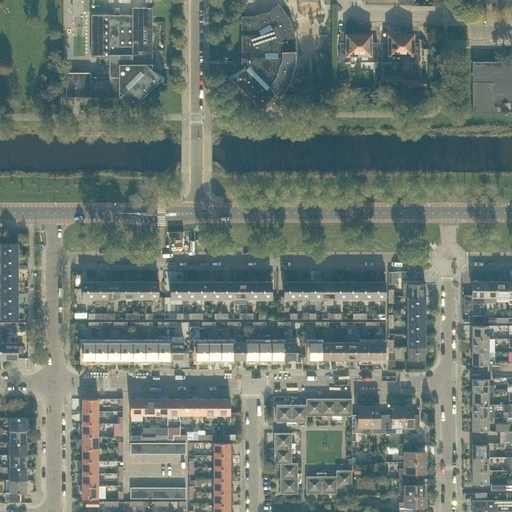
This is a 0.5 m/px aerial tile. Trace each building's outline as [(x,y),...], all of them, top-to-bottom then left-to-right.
[(287,19),(278,6),(278,5),(265,17),(243,17),(243,67),(233,76),(231,75),(229,76),(229,78),(230,80),(240,86),(261,108),(262,107),(261,107),(275,93),(279,97),(289,82),(290,79),(295,62),(295,57),(295,41),(294,38),(289,23),(287,19)] [(152,8),(152,7),(132,7),(132,8),(133,8),(133,17),(129,17),(129,15),(110,15),(110,14),(91,14),(91,15),(92,15),(92,57),(91,57),(91,58),(92,58),(92,62),(100,62),(100,77),(91,77),(91,76),(90,76),(90,95),(90,96),(90,97),(91,97),(91,96),(119,96),(119,97),(121,97),(131,107),(131,108),(153,87),(163,80),(164,78),(163,76),(161,76),(159,76),(152,69),(152,64),(151,64),(151,8),(152,8)] [(352,55),(358,55),(358,32),(357,32),(355,33),(353,33),(351,34),(346,34),(346,41),(345,42),(339,42),(340,55),(339,57),(339,59),(340,61),(340,62),(341,62),(342,63),(345,63),(346,62),(349,62),(352,55)] [(364,33),(362,33),(359,32),(358,32),(358,55),(365,55),(367,61),(367,62),(377,62),(377,42),(372,42),(370,41),(370,34),(366,34),(364,33)] [(394,55),(401,55),(401,32),(400,32),(397,33),(395,33),(393,34),(389,34),(389,35),(389,41),(387,42),(382,42),(382,62),(392,62),(392,61),(394,55)] [(406,33),(404,33),(402,32),(401,32),(401,55),(408,55),(410,61),(413,61),(415,62),(417,62),(418,62),(419,61),(419,60),(420,58),(420,56),(419,55),(419,42),(414,42),(413,41),(413,34),(408,34),(406,33)] [(511,61),(483,61),(472,61),(472,112),(493,112),(493,102),(511,101),(511,61)] [(90,72),(66,72),(66,96),(75,96),(80,96),(90,96),(90,95),(90,76),(90,72)] [(393,77),(380,77),(380,86),(393,86),(393,77)] [(18,256),(18,243),(1,243),(1,256),(18,256)] [(18,268),(18,256),(1,256),(1,268),(18,268)] [(18,281),(18,268),(1,268),(1,281),(18,281)] [(18,293),(18,281),(1,281),(1,293),(18,293)] [(82,298),(95,298),(95,281),(82,281),(82,298)] [(95,298),(108,298),(107,281),(95,281),(95,298)] [(108,298),(120,298),(120,281),(107,281),(108,298)] [(120,298),(133,298),(133,281),(120,281),(120,298)] [(133,298),(145,298),(145,281),(133,281),(133,298)] [(158,298),(158,281),(145,281),(145,298),(158,298)] [(183,298),(183,281),(170,281),(170,298),(183,298)] [(196,298),(196,281),(183,281),(183,298),(196,298)] [(208,298),(208,281),(196,281),(196,298),(208,298)] [(221,298),(221,281),(208,281),(208,298),(221,298)] [(233,298),(233,281),(221,281),(221,298),(233,298)] [(246,298),(246,281),(233,281),(233,298),(246,298)] [(259,298),(259,281),(246,281),(246,298),(259,298)] [(272,299),(272,281),(259,281),(259,298),(272,299)] [(296,299),(296,281),(284,281),(284,298),(296,299)] [(309,299),(309,281),(296,281),(296,299),(309,299)] [(322,299),(322,281),(309,281),(309,299),(322,299)] [(334,299),(334,281),(322,281),(322,299),(334,299)] [(347,299),(347,281),(334,281),(334,299),(347,299)] [(359,299),(359,281),(347,281),(347,299),(359,299)] [(372,299),(372,281),(359,281),(359,299),(372,299)] [(385,299),(385,281),(372,281),(372,299),(385,299)] [(484,297),(484,281),(472,281),(472,297),(484,297)] [(496,297),(496,281),(484,281),(484,297),(496,297)] [(508,301),(508,281),(496,281),(496,297),(496,301),(508,301)] [(425,283),(422,283),(408,283),(408,296),(425,296),(425,283)] [(18,306),(18,293),(1,293),(1,306),(18,306)] [(425,309),(425,296),(408,296),(408,309),(425,309)] [(18,319),(18,306),(1,306),(1,319),(18,319)] [(425,321),(425,309),(408,309),(408,321),(425,321)] [(425,334),(425,321),(408,321),(408,334),(425,334)] [(488,338),(488,325),(472,325),(472,338),(488,338)] [(425,346),(425,334),(408,334),(408,346),(425,346)] [(488,351),(488,338),(472,338),(472,351),(488,351)] [(18,359),(18,342),(5,342),(5,359),(18,359)] [(82,359),(95,359),(95,342),(82,342),(82,359)] [(95,359),(107,359),(107,342),(95,342),(95,359)] [(107,359),(120,359),(120,342),(107,342),(107,359)] [(132,359),(132,342),(120,342),(120,359),(132,359)] [(132,359),(145,359),(145,342),(132,342),(132,359)] [(145,359),(158,359),(158,342),(145,342),(145,359)] [(158,359),(170,359),(170,342),(158,342),(158,359)] [(170,359),(183,359),(183,342),(170,342),(170,359)] [(208,359),(208,342),(195,342),(195,359),(208,359)] [(221,359),(221,342),(208,342),(208,359),(221,359)] [(233,359),(233,342),(221,342),(221,359),(233,359)] [(246,359),(246,342),(233,342),(233,359),(246,359)] [(259,359),(259,342),(246,342),(246,359),(259,359)] [(271,359),(271,342),(259,342),(259,359),(271,359)] [(271,359),(284,359),(284,342),(271,342),(271,359)] [(297,359),(297,342),(284,342),(284,359),(297,359)] [(322,359),(322,342),(309,342),(309,359),(322,359)] [(334,359),(334,342),(322,342),(322,359),(334,359)] [(347,359),(347,342),(334,342),(334,359),(347,359)] [(360,359),(360,342),(347,342),(347,359),(360,359)] [(372,359),(372,342),(360,342),(360,359),(372,359)] [(385,359),(385,342),(372,342),(372,359),(385,359)] [(425,359),(425,346),(408,346),(408,359),(425,359)] [(472,364),(488,364),(488,351),(472,351),(472,364)] [(511,371),(511,362),(500,363),(500,364),(494,364),(491,364),(491,371),(511,371)] [(488,385),(488,378),(472,378),(472,391),(488,391),(494,391),(494,385),(488,385)] [(488,404),(488,391),(472,391),(472,404),(488,404)] [(174,398),(174,397),(169,397),(169,398),(168,398),(168,414),(180,414),(180,398),(174,398)] [(186,398),(186,397),(181,397),(181,398),(180,398),(180,414),(192,414),(192,398),(186,398)] [(211,398),(211,397),(206,397),(206,398),(205,398),(205,414),(217,414),(217,398),(211,398)] [(223,398),(223,397),(218,397),(218,398),(217,398),(217,414),(230,414),(230,398),(223,398)] [(98,411),(98,398),(82,398),(82,399),(81,399),(79,399),(79,405),(81,405),(82,405),(82,411),(98,411)] [(143,414),(143,398),(130,398),(130,414),(143,414)] [(155,414),(155,398),(143,398),(143,414),(155,414)] [(168,414),(168,398),(155,398),(155,414),(168,414)] [(205,414),(205,398),(192,398),(192,414),(205,414)] [(306,416),(307,416),(321,415),(321,398),(306,398),(306,404),(306,416)] [(321,415),(336,416),(336,398),(321,398),(321,415)] [(351,416),(352,414),(352,398),(336,398),(336,416),(341,416),(351,416)] [(291,425),(291,404),(276,404),(276,421),(286,422),(286,425),(291,425)] [(306,404),(291,404),(291,425),(296,425),(296,422),(307,422),(307,416),(306,416),(306,404)] [(494,404),(488,404),(472,404),(472,417),(488,417),(494,417),(494,404)] [(362,426),(368,426),(368,406),(358,406),(358,418),(352,418),(352,414),(351,416),(352,432),(362,432),(362,426)] [(379,418),(379,414),(379,406),(368,406),(368,426),(375,426),(375,432),(385,432),(385,418),(379,418)] [(396,426),(402,426),(402,406),(391,406),(391,418),(385,418),(385,432),(396,432),(396,426)] [(413,418),(413,414),(413,406),(402,406),(402,426),(408,426),(409,432),(419,432),(419,414),(419,418),(413,418)] [(98,423),(98,411),(82,411),(81,411),(79,412),(79,417),(81,418),(82,418),(82,423),(98,423)] [(26,430),(26,417),(10,417),(10,430),(26,430)] [(488,430),(488,417),(472,417),(472,430),(488,430)] [(98,436),(98,423),(82,423),(82,424),(81,424),(79,424),(79,430),(81,431),(82,431),(82,436),(98,436)] [(180,439),(180,435),(173,435),(173,427),(168,427),(168,439),(180,439)] [(26,442),(26,430),(10,430),(10,442),(26,442)] [(142,439),(142,431),(130,431),(130,439),(142,439)] [(192,439),(192,431),(187,431),(187,435),(180,435),(180,439),(192,439)] [(205,431),(198,431),(192,431),(192,439),(205,439),(205,431)] [(291,443),(291,433),(274,432),(274,448),(291,448),(295,448),(295,443),(291,443)] [(98,448),(98,436),(82,436),(82,448),(98,448)] [(26,455),(26,442),(10,442),(10,455),(26,455)] [(231,455),(233,454),(233,449),(231,448),(230,448),(230,442),(214,442),(214,455),(230,455),(231,455)] [(488,457),(488,444),(472,444),(472,457),(488,457)] [(417,445),(402,445),(399,445),(399,455),(405,455),(405,462),(425,462),(425,451),(413,451),(413,445),(417,445)] [(98,460),(98,448),(82,448),(81,448),(79,449),(79,454),(81,455),(82,455),(82,460),(98,460)] [(291,463),(291,453),(291,448),(274,448),(274,463),(280,463),(291,463)] [(26,467),(26,455),(10,455),(10,467),(26,467)] [(231,467),(233,466),(233,461),(231,460),(230,460),(230,455),(214,455),(214,467),(230,467),(231,467)] [(488,470),(488,457),(472,457),(472,470),(488,470)] [(98,473),(98,460),(82,460),(82,461),(81,461),(79,462),(79,467),(81,468),(82,468),(82,473),(98,473)] [(425,462),(405,462),(405,468),(399,468),(399,478),(413,478),(413,472),(425,472),(425,462)] [(297,478),(297,463),(291,463),(280,463),(280,478),(297,478)] [(26,479),(26,467),(10,467),(10,479),(26,479)] [(231,479),(233,479),(233,473),(231,473),(230,472),(230,467),(214,467),(214,480),(230,480),(230,479),(231,479)] [(351,487),(351,470),(336,470),(336,476),(336,487),(351,487)] [(472,483),(488,483),(488,470),(472,470),(472,483)] [(321,493),(321,472),(317,472),(317,476),(306,476),(306,493),(321,493)] [(326,476),(326,472),(321,472),(321,493),(336,493),(336,487),(336,476),(326,476)] [(98,485),(98,473),(82,473),(81,473),(79,474),(79,479),(81,480),(82,480),(82,485),(98,485)] [(301,483),(301,478),(297,478),(280,478),(280,493),(297,493),(297,483),(301,483)] [(413,484),(413,478),(399,478),(399,489),(405,489),(405,495),(425,495),(425,484),(413,484)] [(26,492),(26,479),(10,479),(10,492),(26,492)] [(231,492),(233,491),(233,486),(231,485),(230,485),(230,480),(214,480),(214,492),(230,492),(231,492)] [(98,498),(98,485),(82,485),(82,486),(81,486),(79,487),(79,492),(81,493),(82,493),(82,498),(98,498)] [(231,504),(233,503),(233,498),(231,497),(230,497),(230,492),(214,492),(214,504),(230,504),(231,504)] [(425,506),(425,495),(405,495),(405,502),(398,502),(398,511),(412,511),(413,506),(425,506)] [(493,511),(494,510),(511,510),(511,499),(472,500),(472,511),(476,511),(493,511)]
